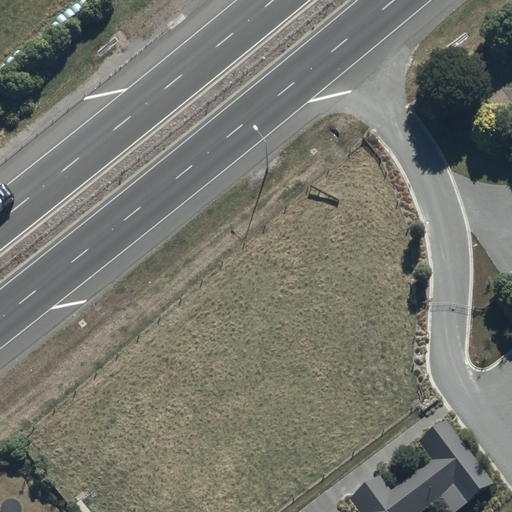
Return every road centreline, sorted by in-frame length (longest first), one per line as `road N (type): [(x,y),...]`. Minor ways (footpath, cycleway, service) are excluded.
road 1 (trunk): [(393,0),(0,317)]
road 2 (trunk): [(0,220),(274,0)]
